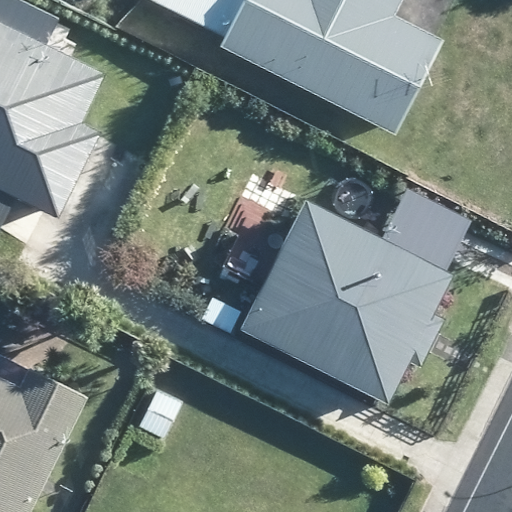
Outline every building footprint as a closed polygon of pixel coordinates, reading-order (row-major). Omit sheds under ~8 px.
[(458,42),(436,32),(407,16),(415,0),(163,0),(238,38),(235,46),(411,136),(458,42)] [(209,279),(242,213),(253,191),(236,182),(259,135),(196,103),(208,78),(121,35),(119,39),(94,27),(75,67),(82,70),(60,114),(83,124),(46,198),(133,241),(105,298),(158,324),(173,332),(201,275),(209,279)] [(47,214),(0,189),(0,231),(31,248),(47,214)] [(98,387),(47,362),(40,357),(30,378),(0,363),(0,511),(36,511),(47,492),(52,482),(98,387)] [(165,383),(145,420),(170,434),(189,397),(165,383)] [(173,511),(155,503),(150,511),(173,511)]
